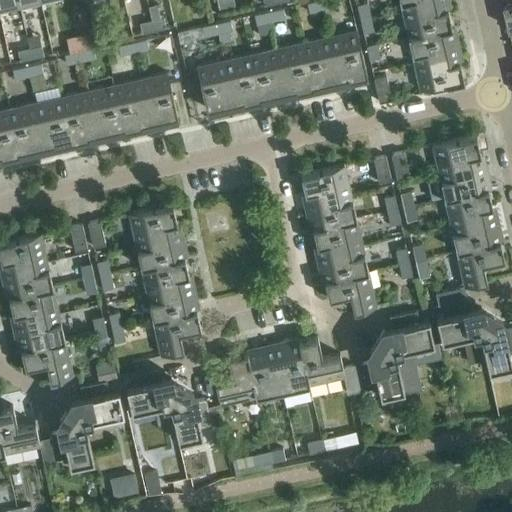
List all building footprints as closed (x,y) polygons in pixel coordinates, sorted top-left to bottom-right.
[(323,10),(320,0),(317,0),(306,3),(308,13),(323,10)] [(335,0),(320,0),(323,10),(337,6),(335,0)] [(398,0),(399,1),(405,0),(421,0),(425,14),(447,9),(444,0),(398,0)] [(405,0),(399,1),(407,36),(451,27),(447,9),(425,14),(421,0),(405,0)] [(511,0),(502,0),(510,29),(511,28),(511,0)] [(356,5),(360,19),(370,17),(367,2),(356,5)] [(282,8),(268,11),(270,22),(284,18),(282,8)] [(270,22),(268,11),(253,15),(256,25),(270,22)] [(163,17),(151,20),(153,31),(165,28),(163,17)] [(370,17),(360,19),(363,33),(373,31),(370,17)] [(153,31),(151,20),(139,23),(141,34),(153,31)] [(229,20),(215,23),(217,33),(232,30),(229,20)] [(217,33),(215,23),(201,26),(203,37),(217,33)] [(407,36),(411,54),(433,49),(437,67),(459,62),(455,45),(457,44),(453,27),(451,27),(407,36)] [(356,30),(320,38),(325,60),(342,56),(347,78),(347,80),(366,76),(356,30)] [(320,38),(302,42),(312,86),(313,85),(347,78),(342,56),(325,60),(320,38)] [(146,39),(131,42),(134,52),(148,49),(146,39)] [(134,52),(131,42),(117,45),(119,56),(134,52)] [(302,42),(267,50),(272,72),(290,68),(295,90),(294,90),(294,92),(314,88),(313,85),(312,86),(302,42)] [(380,58),(377,43),(366,46),(369,60),(380,58)] [(41,45),(29,47),(31,58),(43,56),(41,45)] [(31,58),(29,47),(17,50),(20,61),(31,58)] [(92,48),(78,51),(80,61),(95,58),(92,48)] [(433,49),(411,54),(419,90),(463,80),(459,62),(437,67),(433,49)] [(267,50),(250,54),(260,97),(294,90),(295,90),(290,68),(272,72),(267,50)] [(80,61),(78,51),(64,54),(66,65),(80,61)] [(250,54),(215,62),(220,84),(237,80),(242,101),(241,102),(242,104),(261,100),(260,97),(250,54)] [(220,84),(215,62),(196,66),(206,110),(241,102),(242,101),(237,80),(220,84)] [(40,63),(26,66),(28,76),(43,73),(40,63)] [(28,76),(26,66),(12,69),(14,79),(28,76)] [(167,73),(148,77),(153,99),(136,102),(141,124),(177,116),(167,73)] [(373,78),(378,103),(390,100),(385,75),(373,78)] [(148,77),(113,85),(123,128),(122,128),(123,131),(142,126),(141,124),(136,102),(153,99),(148,77)] [(113,85),(96,89),(101,110),(83,114),(88,136),(89,136),(122,128),(123,128),(113,85)] [(96,89),(61,97),(71,142),(89,138),(89,136),(88,136),(83,114),(101,110),(96,89)] [(61,97),(25,104),(30,126),(48,122),(53,144),(52,144),(53,147),(71,142),(61,97)] [(25,104),(8,108),(18,152),(19,152),(52,144),(53,144),(48,122),(30,126),(25,104)] [(8,108),(0,110),(0,155),(0,156),(0,155),(0,158),(19,154),(19,152),(18,152),(8,108)] [(432,145),(440,181),(462,176),(458,158),(479,153),(475,135),(432,145)] [(390,154),(396,179),(408,176),(403,151),(390,154)] [(440,181),(444,198),(487,189),(487,188),(489,187),(485,170),(483,170),(479,153),(458,158),(462,176),(440,181)] [(390,180),(385,155),(372,158),(378,183),(390,180)] [(300,174),(304,193),(326,188),(330,205),(352,201),(343,165),(300,174)] [(312,227),(312,228),(356,218),(352,201),(330,205),(326,188),(304,193),(308,210),(305,210),(309,228),(312,227)] [(444,198),(452,233),(473,229),(469,211),(491,206),(487,189),(444,198)] [(399,193),(403,208),(413,205),(410,191),(399,193)] [(383,197),(386,211),(397,209),(393,195),(383,197)] [(128,213),(136,249),(158,244),(154,227),(176,222),(172,203),(128,213)] [(413,205),(403,208),(406,222),(416,220),(413,205)] [(452,233),(456,251),(499,241),(499,240),(501,240),(497,222),(495,223),(491,206),(469,211),(473,229),(452,233)] [(397,209),(386,211),(390,226),(400,223),(397,209)] [(312,228),(316,245),(338,241),(342,258),(364,253),(356,218),(312,228)] [(87,222),(92,247),(105,244),(99,220),(87,222)] [(136,249),(140,267),(184,257),(184,256),(186,256),(182,238),(180,239),(176,222),(154,227),(158,244),(136,249)] [(69,226),(69,227),(75,251),(87,248),(81,224),(69,226)] [(0,241),(0,258),(1,261),(22,256),(26,274),(48,269),(40,233),(0,241)] [(324,280),(324,281),(368,271),(364,253),(342,258),(338,241),(316,245),(320,262),(317,263),(321,280),(324,280)] [(499,241),(456,251),(464,287),(486,282),(482,264),(503,260),(499,241)] [(411,246),(415,260),(425,258),(422,244),(411,246)] [(396,254),(399,268),(410,266),(406,251),(396,254)] [(8,296),(52,286),(48,269),(26,274),(22,256),(1,261),(4,278),(2,279),(6,296),(8,296)] [(140,267),(148,302),(170,297),(166,279),(188,274),(184,257),(140,267)] [(425,258),(415,260),(418,275),(428,272),(425,258)] [(96,262),(99,276),(109,274),(106,259),(96,262)] [(80,265),(83,279),(93,277),(90,262),(80,265)] [(410,266),(399,268),(402,282),(413,280),(410,266)] [(368,271),(324,281),(328,299),(349,294),(353,312),(376,307),(368,271)] [(109,274),(99,276),(102,290),(113,288),(109,274)] [(148,302),(152,319),(196,309),(198,308),(194,291),(191,291),(188,274),(166,279),(170,297),(148,302)] [(93,277),(83,279),(86,294),(97,292),(93,277)] [(8,296),(12,314),(34,309),(38,326),(60,322),(52,286),(8,296)] [(438,306),(443,304),(462,300),(459,287),(435,293),(438,306)] [(441,342),(480,333),(491,315),(481,308),(472,310),(469,298),(462,300),(443,304),(445,316),(436,318),(441,342)] [(20,348),(20,349),(64,339),(60,322),(38,326),(34,309),(12,314),(16,331),(14,331),(18,349),(20,348)] [(196,309),(152,319),(160,355),(183,350),(179,333),(200,328),(196,309)] [(433,344),(428,320),(418,322),(416,310),(389,316),(392,328),(383,330),(376,341),(395,353),(404,391),(404,392),(421,389),(412,349),(433,344)] [(108,314),(111,329),(121,326),(118,312),(108,314)] [(92,318),(95,332),(105,330),(102,315),(92,318)] [(491,315),(480,333),(488,372),(511,366),(510,357),(511,356),(511,329),(504,331),(502,321),(491,315)] [(121,326),(111,329),(114,343),(125,341),(121,326)] [(105,330),(95,332),(99,350),(109,347),(105,330)] [(317,337),(298,341),(308,384),(344,376),(348,394),(357,392),(359,388),(354,365),(342,368),(339,354),(321,358),(317,337)] [(64,339),(20,349),(24,367),(46,363),(50,380),(72,375),(64,339)] [(280,345),(263,349),(268,370),(286,367),(291,388),(308,384),(298,341),(297,339),(280,343),(280,345)] [(395,353),(376,341),(369,351),(372,360),(360,363),(366,390),(378,387),(380,396),(404,391),(395,353)] [(263,349),(246,353),(256,396),(291,388),(286,367),(268,370),(263,349)] [(232,378),(215,382),(220,404),(256,396),(246,353),(227,357),(232,378)] [(115,375),(112,364),(97,367),(99,379),(115,375)] [(131,412),(169,404),(181,385),(171,378),(161,380),(159,369),(132,374),(135,386),(125,388),(131,412)] [(72,400),(66,411),(85,422),(123,414),(118,390),(108,392),(106,380),(79,386),(82,398),(72,400)] [(181,385),(169,404),(178,442),(202,437),(200,427),(211,425),(205,398),(194,401),(192,391),(181,385)] [(12,405),(0,408),(0,436),(4,453),(39,445),(44,464),(56,461),(56,459),(51,437),(39,440),(35,423),(17,426),(12,405)] [(50,433),(51,437),(56,459),(67,457),(69,466),(93,461),(85,422),(66,411),(59,421),(62,431),(50,433)] [(335,436),(321,440),(323,450),(338,447),(335,436)] [(323,450),(321,440),(307,443),(309,453),(323,450)] [(283,448),(268,452),(271,462),(285,459),(283,448)] [(271,462),(268,452),(254,455),(256,465),(271,462)] [(136,468),(112,474),(117,493),(141,487),(136,468)]
